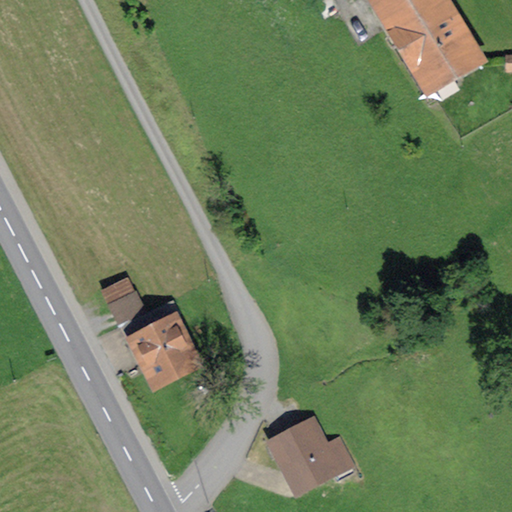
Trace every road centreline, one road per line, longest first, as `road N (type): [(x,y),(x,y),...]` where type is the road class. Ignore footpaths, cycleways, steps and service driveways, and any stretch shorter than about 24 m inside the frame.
road 1 (unclassified): [(87,0),(234,282),(262,364),(260,391),(230,447),(168,511)]
road 2 (secondary): [(0,208),(158,511)]
